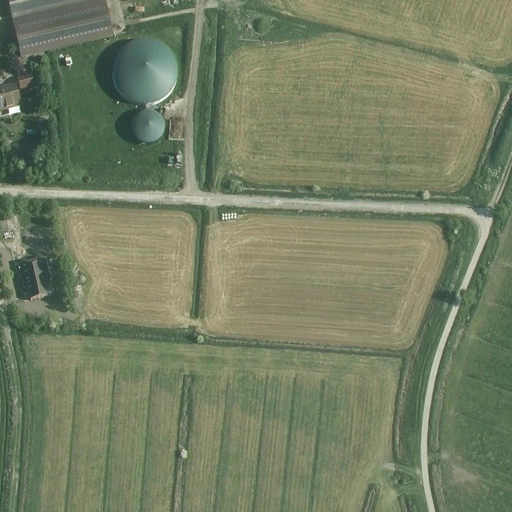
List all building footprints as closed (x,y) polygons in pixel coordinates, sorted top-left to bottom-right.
[(35,0),(7,7),(15,38),(109,15),(104,0),(35,0)] [(109,15),(15,38),(20,60),(114,38),(109,15)] [(111,90),(116,96),(122,102),(129,105),(136,107),(144,107),(152,106),(159,102),(165,97),(170,90),(173,83),(175,74),(174,66),(171,58),(166,52),(160,46),(152,42),(144,40),(136,40),(128,43),(121,47),(115,52),(110,59),(108,67),(107,75),(108,82),(111,90)] [(35,74),(19,78),(22,92),(38,88),(35,74)] [(15,86),(0,89),(0,116),(20,112),(15,86)] [(131,121),(141,147),(165,139),(155,112),(131,121)] [(0,231),(1,236),(19,232),(14,211),(0,214),(0,231)] [(50,257),(18,262),(25,301),(57,295),(50,257)]
